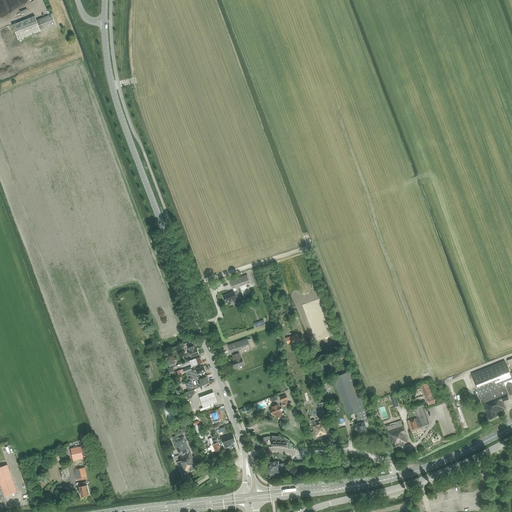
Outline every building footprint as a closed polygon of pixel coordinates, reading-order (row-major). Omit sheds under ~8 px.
[(18,39),(40,31),(40,30),(55,24),(52,15),(37,21),(35,16),(12,25),(18,39)] [(247,275),(230,281),(232,289),(236,287),(250,282),(247,275)] [(230,293),(223,296),(226,303),(233,301),(233,303),(240,301),(237,291),(234,292),(234,291),(233,291),(230,293)] [(296,334),(286,338),(288,344),(299,340),(296,334)] [(247,338),(228,345),(231,353),(242,349),(241,347),(249,344),(247,338)] [(194,346),(188,348),(190,352),(189,352),(188,353),(189,356),(190,357),(191,357),(199,354),(197,348),(195,349),(194,346)] [(235,360),(232,361),(235,368),(244,365),(241,357),(241,358),(239,353),(233,355),(235,360)] [(190,361),(192,367),(202,363),(200,357),(190,361)] [(176,365),(174,359),(168,361),(170,367),(176,365)] [(472,373),(483,403),(507,394),(508,396),(511,394),(511,379),(505,360),(472,373)] [(193,386),(192,381),(200,378),(199,374),(206,372),(204,366),(192,371),(189,372),(191,378),(189,378),(190,381),(188,382),(185,383),(188,391),(198,387),(197,384),(193,386)] [(350,371),(333,378),(347,415),(355,412),(364,408),(350,371)] [(199,384),(200,386),(209,383),(207,377),(200,379),(201,383),(199,384)] [(428,383),(422,385),(423,389),(426,397),(426,398),(429,406),(435,403),(433,396),(432,395),(430,387),(428,383)] [(185,393),(188,399),(191,398),(195,392),(194,390),(185,393)] [(213,392),(199,396),(202,407),(217,402),(213,392)] [(483,403),(489,419),(496,416),(495,413),(502,410),(501,409),(505,408),(503,401),(509,399),(508,396),(507,394),(483,403)] [(319,404),(321,413),(327,411),(324,402),(319,404)] [(275,415),(277,421),(283,419),(281,412),(279,406),(278,406),(278,405),(272,407),(272,408),(270,409),(273,415),(274,415),(275,415)] [(407,421),(410,431),(429,425),(423,406),(414,408),(417,418),(414,419),(407,421)] [(357,424),(354,424),(357,434),(358,434),(359,435),(361,434),(361,433),(367,432),(364,422),(364,420),(367,420),(364,408),(355,412),(358,422),(356,422),(357,424)] [(172,424),(169,409),(163,410),(166,425),(172,424)] [(208,412),(209,415),(212,414),(215,421),(222,418),(219,409),(212,412),(212,410),(208,412)] [(314,420),(311,421),(313,427),(316,437),(327,434),(323,422),(316,425),(314,420)] [(386,426),(387,430),(393,447),(399,446),(400,447),(404,445),(404,444),(404,443),(408,442),(405,434),(406,434),(401,421),(386,426)] [(178,428),(181,435),(186,432),(184,426),(178,428)] [(234,440),(232,435),(221,439),(224,445),(225,447),(226,447),(228,447),(229,447),(230,446),(231,444),(230,443),(230,441),(234,440)] [(272,440),(272,446),(286,446),(286,442),(286,438),(280,436),(273,436),(272,440)] [(183,437),(174,441),(179,456),(181,455),(190,451),(183,437)] [(214,444),(212,445),(215,452),(216,451),(216,452),(218,451),(218,450),(221,449),(217,439),(213,441),(214,444)] [(71,448),(73,460),(88,457),(85,445),(71,448)] [(182,460),(177,463),(183,473),(187,471),(188,472),(198,467),(190,451),(181,455),(182,456),(180,457),(182,460)] [(279,461),(269,462),(270,471),(280,470),(280,472),(284,472),(284,469),(284,463),(279,464),(279,461)] [(0,497),(17,492),(7,465),(0,467),(0,497)] [(75,469),(78,481),(87,479),(85,467),(75,469)] [(85,482),(81,482),(82,486),(79,487),(81,497),(88,496),(88,495),(89,494),(87,485),(86,485),(85,482)]
